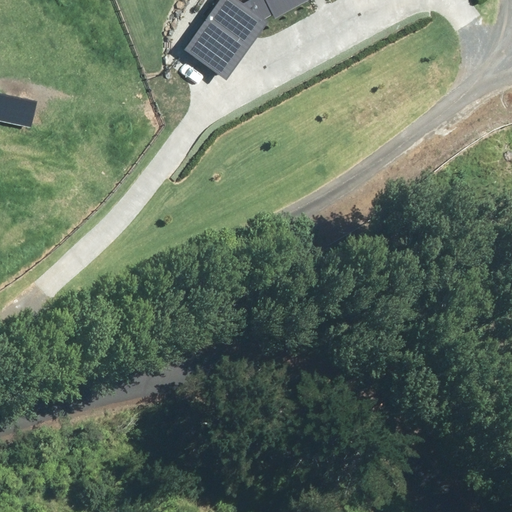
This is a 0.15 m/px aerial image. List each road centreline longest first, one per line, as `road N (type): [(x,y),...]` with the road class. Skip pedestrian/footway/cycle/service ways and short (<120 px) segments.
road 1 (residential): [(0,331),(327,193),(483,82),(511,73)]
road 2 (unclassified): [(0,437),(123,401),(222,384),(275,388),(358,416),(409,453),(454,511)]
